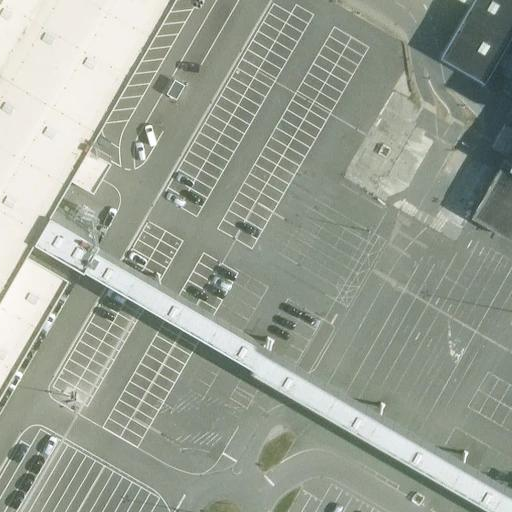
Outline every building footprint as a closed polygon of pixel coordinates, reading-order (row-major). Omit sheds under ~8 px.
[(0,0),(0,400),(69,282),(28,259),(45,229),(57,208),(85,160),(105,126),(176,0),(0,0)] [(237,0),(222,0),(195,46),(207,54),(239,1),(237,0)] [(511,0),(470,0),(482,6),(455,51),(487,70),(511,26),(511,170),(485,218),(511,233),(511,0)] [(168,93),(157,114),(169,121),(181,100),(168,93)] [(85,160),(107,172),(116,156),(126,137),(105,126),(85,160)] [(511,467),(57,208),(45,229),(79,249),(511,494),(511,467)]
